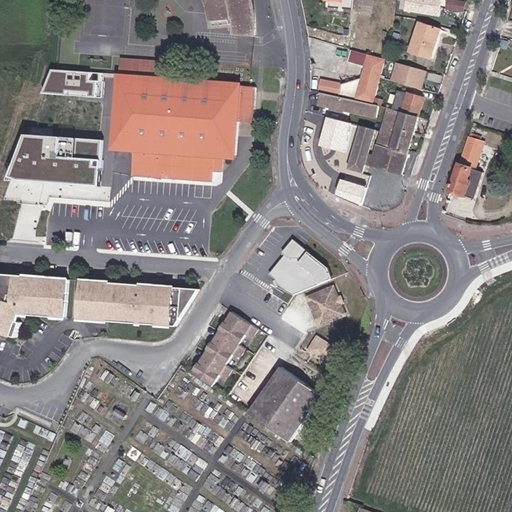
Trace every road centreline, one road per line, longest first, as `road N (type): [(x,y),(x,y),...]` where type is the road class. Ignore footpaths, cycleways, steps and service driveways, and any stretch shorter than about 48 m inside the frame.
road 1 (residential): [(0,389),(48,394),(97,348),(173,353),(229,270)]
road 2 (secondary): [(489,0),(405,235)]
road 3 (unknown): [(114,50),(298,52),(360,71)]
road 4 (secondary): [(435,237),(435,197),(498,0)]
road 5 (secondary): [(383,292),(315,511)]
road 6 (secondary): [(328,511),(376,388),(421,312)]
road 7 (residential): [(16,254),(229,270)]
road 8 (secondary): [(287,141),(298,52),(290,0)]
road 9 (secondary): [(288,197),(378,280)]
